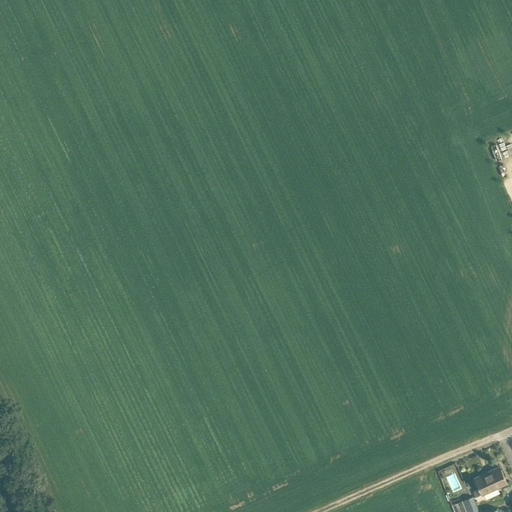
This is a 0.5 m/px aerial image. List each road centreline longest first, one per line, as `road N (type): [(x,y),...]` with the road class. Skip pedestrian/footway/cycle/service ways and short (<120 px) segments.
road 1 (track): [(511,199),(428,0)]
road 2 (track): [(496,436),(320,511)]
